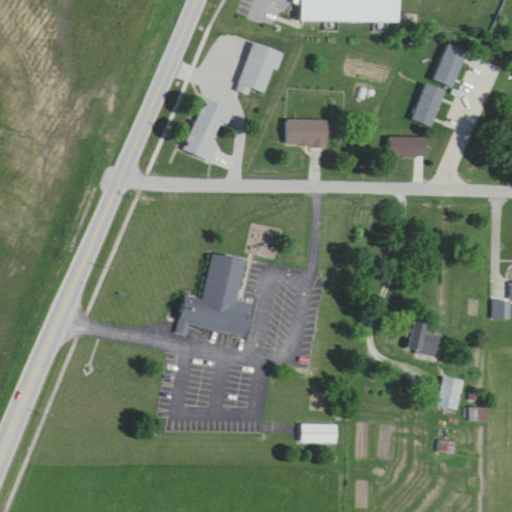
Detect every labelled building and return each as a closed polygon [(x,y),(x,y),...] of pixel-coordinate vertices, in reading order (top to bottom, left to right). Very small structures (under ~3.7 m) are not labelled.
[(402,0),(402,9),(298,7),(298,0),(402,0)] [(239,87),(266,96),(280,51),(253,43),(239,87)] [(465,49),(445,44),(435,82),(455,87),(465,49)] [(432,128),(446,91),(426,83),(412,121),(432,128)] [(185,152),(209,161),(223,123),(228,125),(234,110),(205,99),(185,152)] [(328,121),(287,120),(287,147),(327,147),(328,121)] [(426,138),(388,138),(388,157),(426,157),(426,138)] [(245,250),(207,242),(198,282),(178,278),(168,321),(190,326),(194,311),(244,322),(252,286),(238,283),(245,250)] [(428,325),(414,321),(408,349),(416,351),(415,357),(436,361),(442,336),(426,333),(428,325)] [(458,412),(465,381),(445,377),(438,407),(458,412)] [(297,408),(297,430),(334,429),(334,408),(297,408)] [(339,425),(302,425),(302,444),(339,444),(339,425)] [(455,442),(440,442),(440,453),(455,453),(455,442)]
